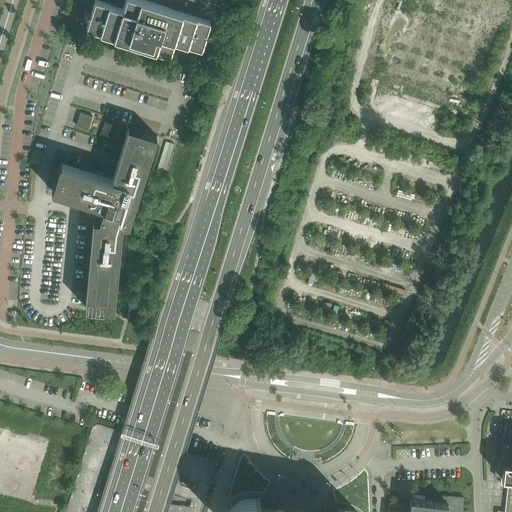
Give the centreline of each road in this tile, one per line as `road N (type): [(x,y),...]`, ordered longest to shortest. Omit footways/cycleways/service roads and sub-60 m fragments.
road 1 (primary): [(280,0),(118,511)]
road 2 (primary): [(153,511),(313,0)]
road 3 (tertiary): [(261,381),(0,343)]
road 4 (unclassified): [(261,381),(260,435),(282,467),(327,473),(356,452)]
road 5 (tertiary): [(511,265),(466,381)]
